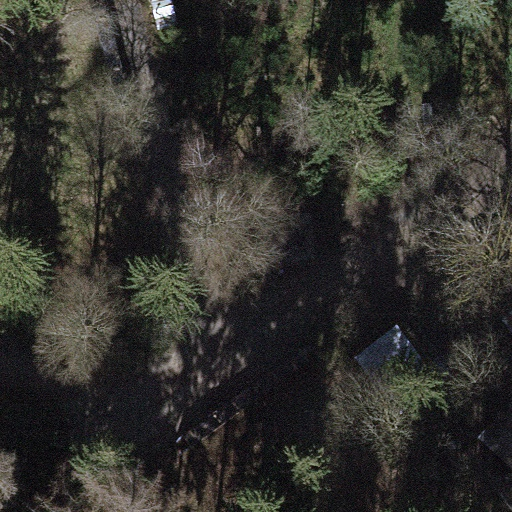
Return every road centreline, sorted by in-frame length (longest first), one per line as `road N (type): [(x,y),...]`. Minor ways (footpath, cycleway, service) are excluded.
road 1 (track): [(193,384),(139,0)]
road 2 (track): [(103,454),(409,239)]
road 3 (track): [(511,381),(409,239)]
road 4 (track): [(409,239),(511,166)]
